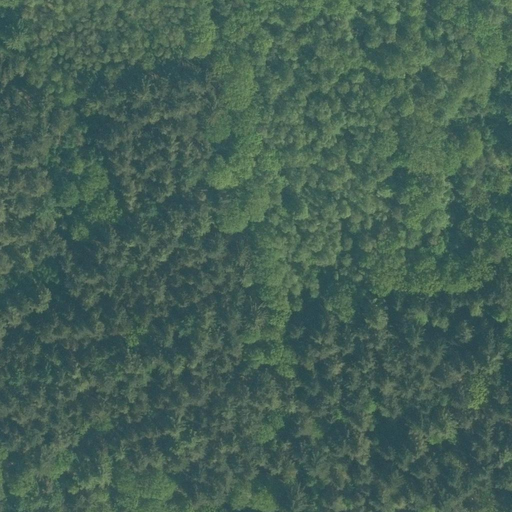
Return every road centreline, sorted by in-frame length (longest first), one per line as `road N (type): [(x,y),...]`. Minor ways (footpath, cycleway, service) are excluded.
road 1 (track): [(281,426),(207,41),(0,93)]
road 2 (track): [(36,460),(295,505)]
road 3 (track): [(511,503),(295,505)]
